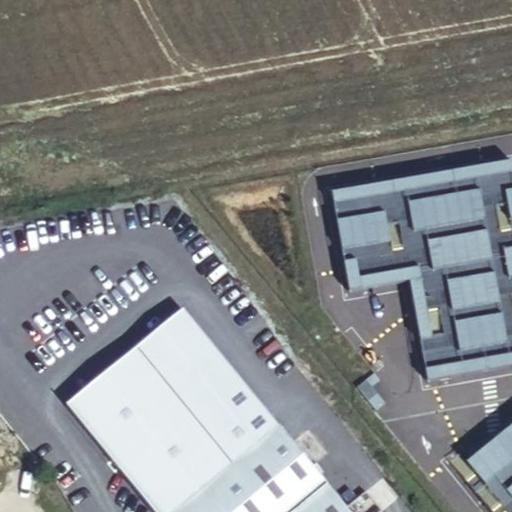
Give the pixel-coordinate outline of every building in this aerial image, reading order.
[(408,286),(427,390),(511,374),(511,158),(330,190),(349,296),(408,286)] [(58,405),(146,511),(165,511),(271,425),(174,309),(58,405)] [(467,499),(511,462),(511,407),(440,466),(467,499)] [(271,425),(165,511),(285,511),(320,483),(271,425)] [(343,511),(320,483),(285,511),(343,511)] [(511,511),(511,492),(488,511),(511,511)]
